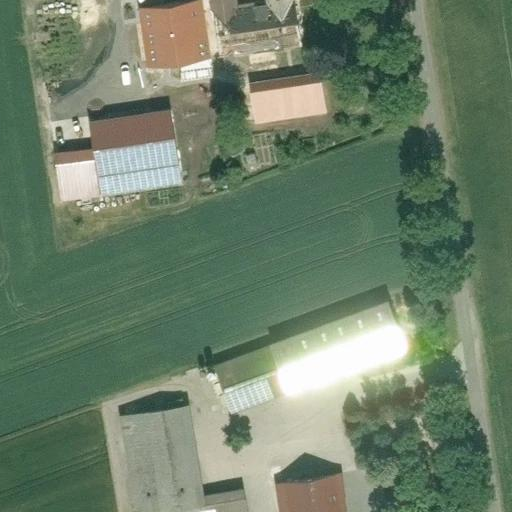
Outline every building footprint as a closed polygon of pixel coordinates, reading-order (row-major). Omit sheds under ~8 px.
[(65,0),(66,3),(51,5),(68,123),(116,116),(99,0),(65,0)] [(166,0),(135,4),(144,65),(308,42),(302,0),(166,0)] [(176,110),(98,121),(108,194),(187,183),(176,110)] [(392,300),(220,364),(237,409),(409,345),(392,300)] [(140,503),(211,491),(196,402),(124,414),(140,503)] [(351,511),(346,472),(282,481),(286,511),(351,511)] [(140,503),(141,511),(253,511),(248,485),(211,491),(140,503)]
